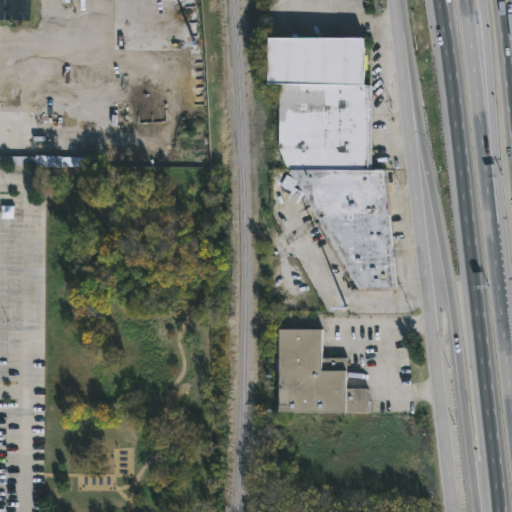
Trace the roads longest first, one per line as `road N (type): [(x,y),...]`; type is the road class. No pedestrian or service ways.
road 1 (motorway): [(440,0),(500,511)]
road 2 (secondary): [(398,0),(451,511)]
road 3 (motorway): [(415,205),(448,281),(471,450),(493,511)]
road 4 (motorway): [(465,0),(491,225)]
road 5 (motorway): [(491,225),(511,416)]
road 6 (motorway): [(511,133),(498,0)]
road 7 (motorway): [(492,133),(480,0)]
